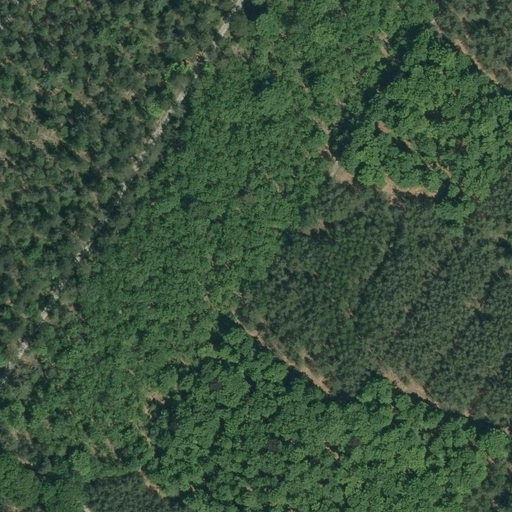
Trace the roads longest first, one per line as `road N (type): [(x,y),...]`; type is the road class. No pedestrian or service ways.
road 1 (track): [(71,495),(122,484),(149,464),(438,0)]
road 2 (track): [(237,0),(0,379)]
